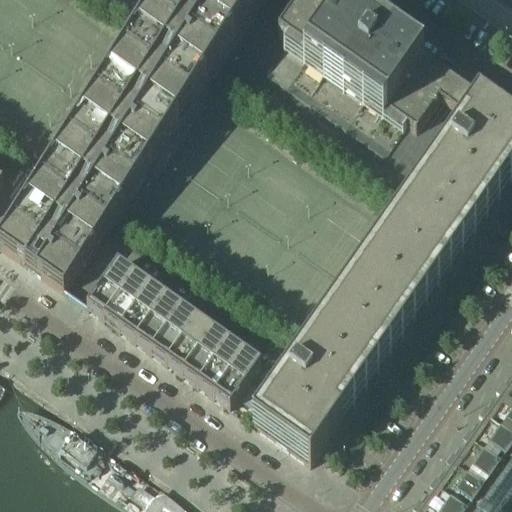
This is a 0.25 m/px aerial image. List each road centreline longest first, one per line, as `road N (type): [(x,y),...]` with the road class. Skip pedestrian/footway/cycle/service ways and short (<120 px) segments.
road 1 (residential): [(313,511),(0,290)]
road 2 (residential): [(366,511),(511,304)]
road 3 (residential): [(511,90),(384,0)]
